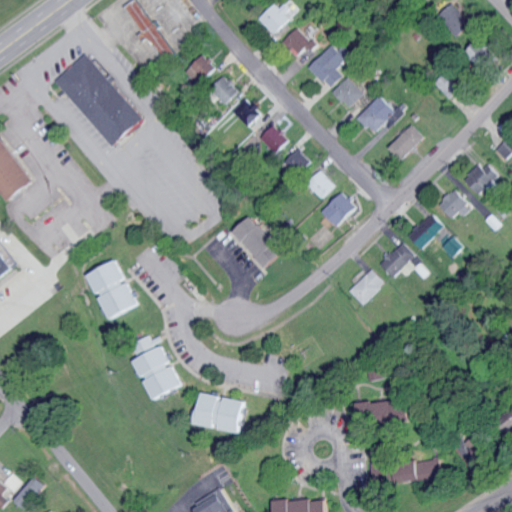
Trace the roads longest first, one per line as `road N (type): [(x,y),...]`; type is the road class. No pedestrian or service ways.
road 1 (residential): [(511,84),(307,286),(266,314),(219,316)]
road 2 (residential): [(393,208),(198,0)]
road 3 (residential): [(110,511),(0,379)]
